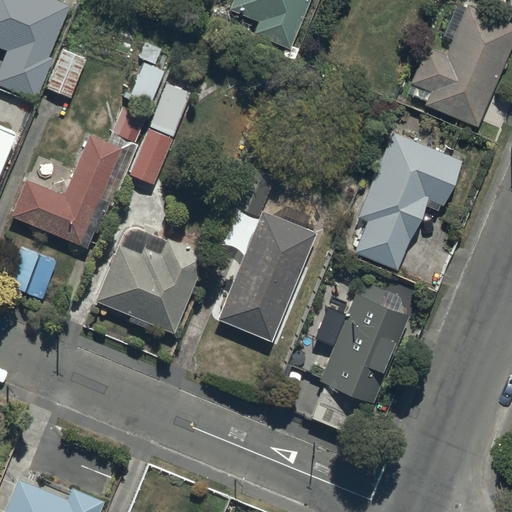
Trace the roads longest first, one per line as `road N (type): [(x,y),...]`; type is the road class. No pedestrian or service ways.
road 1 (residential): [(0,347),(399,511)]
road 2 (residential): [(415,511),(511,275)]
